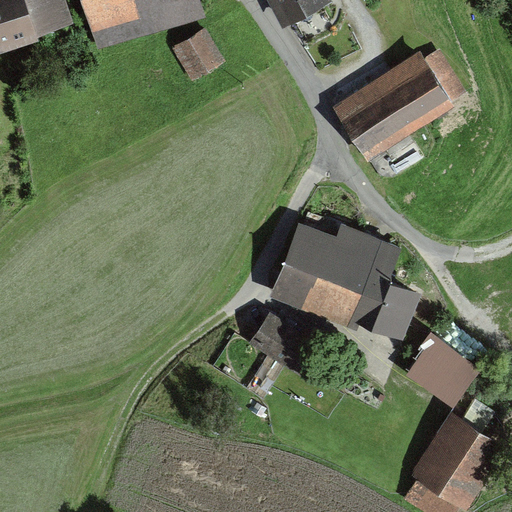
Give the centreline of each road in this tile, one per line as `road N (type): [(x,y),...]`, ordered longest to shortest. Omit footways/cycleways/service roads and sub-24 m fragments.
road 1 (track): [(89,506),(143,384),(257,283),(337,143)]
road 2 (track): [(255,0),(309,79),(343,158),(416,238)]
road 3 (track): [(416,238),(511,354)]
